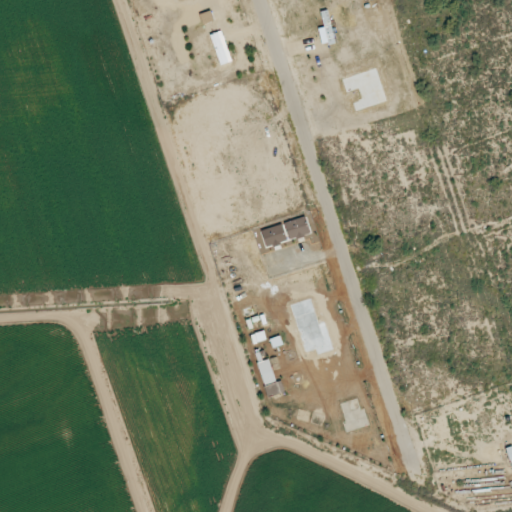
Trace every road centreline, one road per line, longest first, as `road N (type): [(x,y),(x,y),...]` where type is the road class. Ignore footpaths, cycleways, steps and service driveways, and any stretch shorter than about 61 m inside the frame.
road 1 (residential): [(262,0),(421,484)]
road 2 (track): [(259,432),(230,366),(152,102),(98,0)]
road 3 (track): [(431,511),(259,432)]
